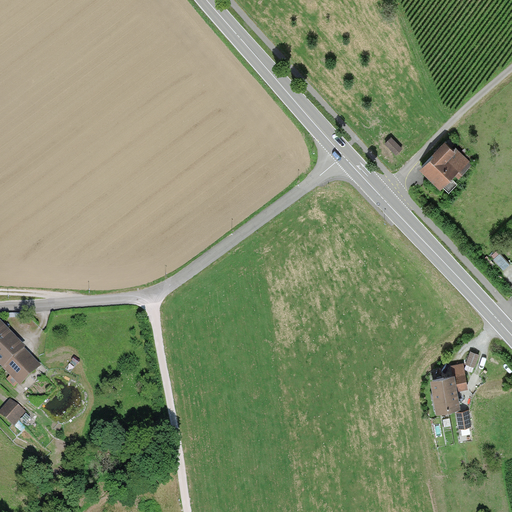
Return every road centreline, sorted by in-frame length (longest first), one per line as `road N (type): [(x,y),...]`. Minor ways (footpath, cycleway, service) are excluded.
road 1 (residential): [(0,306),(149,294),(345,156)]
road 2 (secondary): [(345,156),(511,336)]
road 3 (track): [(186,511),(149,294)]
road 4 (secondary): [(208,0),(345,156)]
road 5 (track): [(383,195),(511,67)]
